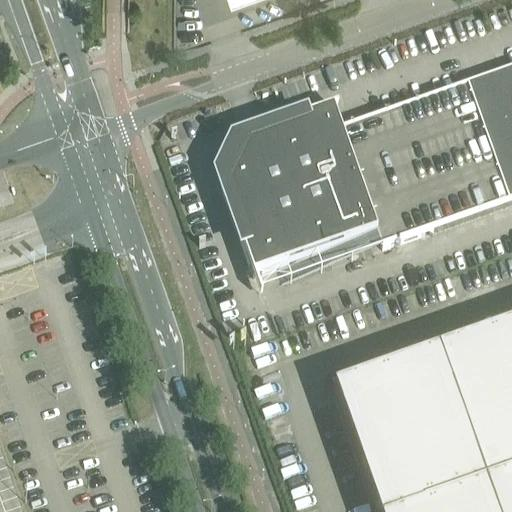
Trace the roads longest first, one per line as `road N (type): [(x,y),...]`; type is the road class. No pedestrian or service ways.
road 1 (unclassified): [(63,135),(196,511)]
road 2 (unclassified): [(221,511),(89,136)]
road 3 (unclassified): [(89,136),(447,0)]
road 4 (unclassified): [(17,0),(63,135)]
road 5 (unclassified): [(89,136),(51,0)]
